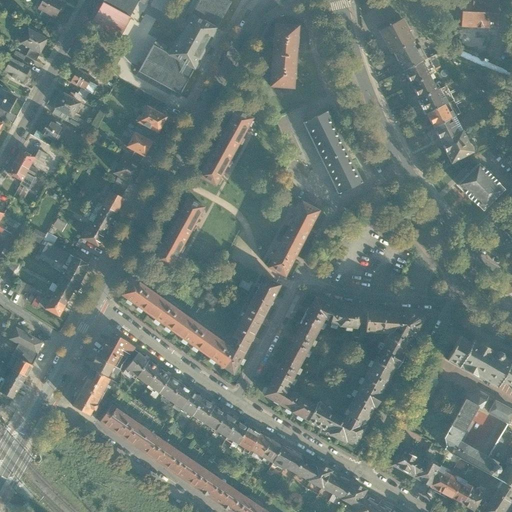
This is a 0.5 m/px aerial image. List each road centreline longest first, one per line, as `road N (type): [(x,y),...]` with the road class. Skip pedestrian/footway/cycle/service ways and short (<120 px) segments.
road 1 (residential): [(97,305),(269,0)]
road 2 (tertiary): [(336,0),(382,126),(430,206)]
road 3 (residential): [(40,404),(207,511)]
road 4 (residential): [(0,166),(89,0)]
road 5 (residential): [(363,473),(448,307)]
road 6 (residential): [(97,305),(237,402)]
road 7 (residential): [(301,276),(352,296),(448,307)]
road 8 (residential): [(237,402),(363,473)]
road 9 (residential): [(237,402),(301,276)]
